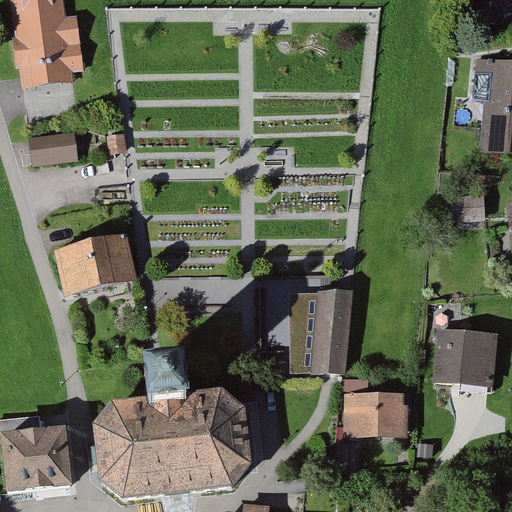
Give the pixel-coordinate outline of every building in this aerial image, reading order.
[(11,0),(16,48),(14,48),(17,74),(22,73),(24,95),(73,86),(72,78),(84,75),(78,18),(65,21),(62,0),(11,0)] [(511,0),(480,0),(479,17),(511,20),(511,0)] [(511,62),(478,60),(475,106),(485,108),(482,154),(511,159),(511,62)] [(74,134),(28,141),(32,168),(78,162),(74,134)] [(124,153),(122,136),(107,138),(109,155),(124,153)] [(483,197),(445,201),(448,227),(486,223),(483,197)] [(121,238),(59,255),(70,297),(133,281),(121,238)] [(344,376),(352,295),(317,293),(311,373),(344,376)] [(291,298),(291,374),(310,374),(309,298),(291,298)] [(506,404),(511,336),(441,331),(436,399),(478,402),(506,404)] [(108,405),(90,429),(96,484),(118,503),(231,491),(247,464),(243,415),(220,396),(176,399),(172,370),(139,372),(143,404),(108,405)] [(403,395),(342,396),(343,442),(404,441),(403,395)] [(62,430),(0,433),(0,493),(50,491),(65,490),(62,430)]
